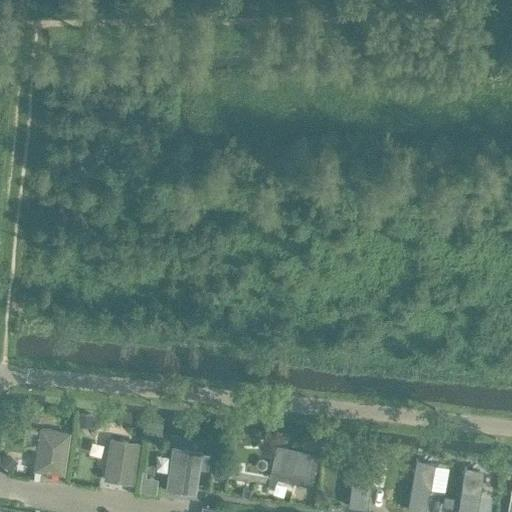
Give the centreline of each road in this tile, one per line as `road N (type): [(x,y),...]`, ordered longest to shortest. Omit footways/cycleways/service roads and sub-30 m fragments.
road 1 (unclassified): [(511,429),(0,373)]
road 2 (unknown): [(0,241),(22,0)]
